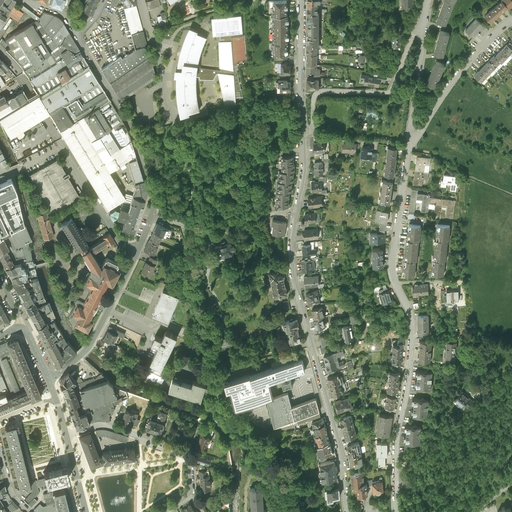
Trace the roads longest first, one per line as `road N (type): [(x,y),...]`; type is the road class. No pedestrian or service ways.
road 1 (residential): [(409,138),(391,262),(411,322),(394,449),(396,511)]
road 2 (residential): [(347,511),(340,453),(292,272),(296,207)]
road 3 (unclassified): [(428,5),(392,91),(320,91),(313,112),(301,117)]
road 4 (unclassified): [(77,33),(126,119),(151,191),(150,212)]
road 5 (residential): [(130,266),(45,119)]
road 6 (residential): [(511,18),(409,138)]
road 7 (unclassified): [(150,212),(200,226),(296,207)]
road 8 (unclassified): [(130,266),(75,361),(48,380)]
road 9 (residential): [(428,5),(409,138)]
road 10 (residential): [(186,455),(107,425),(67,437)]
road 11 (track): [(449,511),(495,420),(511,408)]
